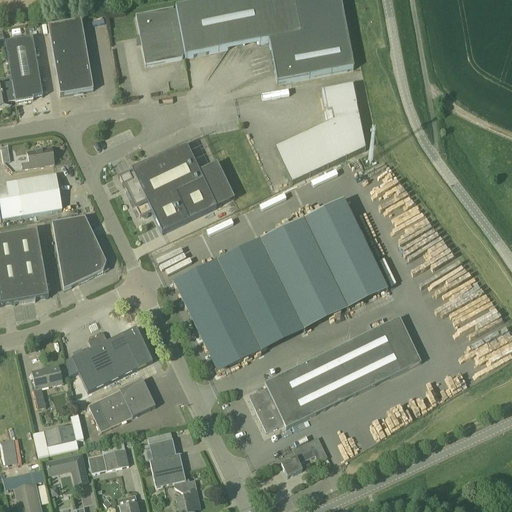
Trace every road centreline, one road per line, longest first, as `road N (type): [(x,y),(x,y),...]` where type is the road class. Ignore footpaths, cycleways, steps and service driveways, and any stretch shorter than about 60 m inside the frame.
road 1 (unclassified): [(247,511),(142,286)]
road 2 (secondary): [(319,511),(511,424)]
road 3 (unclassified): [(84,167),(156,134),(157,110),(67,126)]
road 4 (unclassified): [(440,164),(409,106),(386,0)]
road 5 (unclassified): [(412,0),(440,164)]
road 6 (unclassified): [(142,286),(0,345)]
road 7 (unclassified): [(142,286),(84,167)]
road 8 (unclassified): [(511,264),(440,164)]
